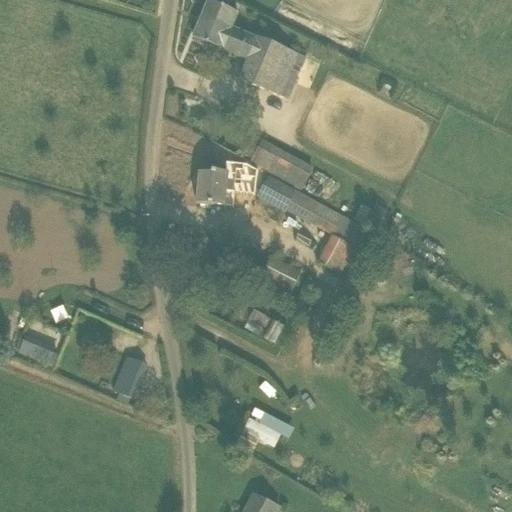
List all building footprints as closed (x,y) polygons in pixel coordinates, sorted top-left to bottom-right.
[(209,2),(193,39),(248,62),(240,80),(290,100),(308,56),(259,36),(258,39),(233,29),(239,15),(209,2)] [(264,141),(252,164),(303,190),(315,166),(264,141)] [(200,174),(196,205),(224,208),(227,190),(245,192),(247,177),(228,175),(228,174),(212,172),(211,175),(200,174)] [(268,179),(259,196),(286,211),(295,194),(268,179)] [(295,194),(286,211),(332,237),(341,221),(342,220),(295,194)] [(341,221),(332,237),(318,265),(341,277),(356,249),(352,247),(360,231),(341,221)] [(262,280),(290,293),(291,294),(301,274),(270,258),(260,279),(262,280)] [(205,316),(201,326),(217,333),(222,323),(205,316)] [(114,394),(119,396),(133,401),(146,366),(128,359),(114,394)] [(261,423),(251,418),(240,439),(255,447),(259,439),(280,450),(292,426),(266,413),(261,423)] [(276,511),(278,509),(254,496),(245,511),(276,511)]
